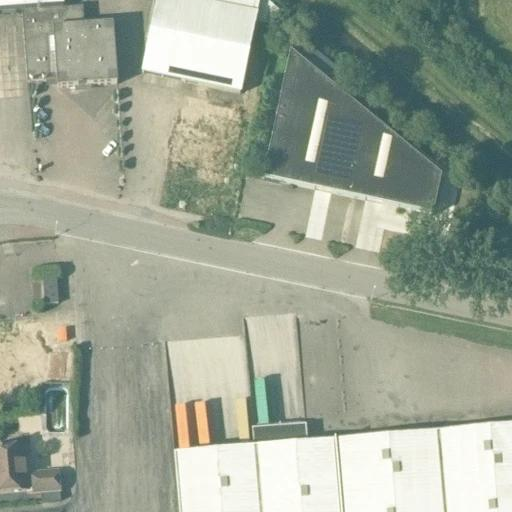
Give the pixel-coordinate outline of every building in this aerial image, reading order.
[(0,0),(0,16),(22,14),(63,11),(61,0),(0,0)] [(157,0),(142,75),(240,96),(254,25),(275,30),(278,14),(260,0),(179,0),(180,1),(177,0),(157,0)] [(63,11),(22,14),(27,86),(49,84),(49,81),(56,81),(57,91),(117,86),(113,26),(84,29),(82,9),(63,11)] [(290,55),(263,181),(347,199),(365,117),(290,55)] [(432,217),(440,179),(365,117),(347,199),(432,217)] [(169,163),(236,172),(242,135),(174,125),(169,163)] [(0,336),(0,381),(27,381),(28,349),(53,349),(53,338),(0,336)] [(57,351),(57,385),(78,385),(77,351),(57,351)] [(280,379),(266,379),(267,417),(281,417),(280,379)] [(209,425),(222,428),(228,405),(214,402),(209,425)] [(177,511),(365,511),(360,444),(306,449),(304,429),(251,434),(253,453),(173,459),(177,511)] [(511,511),(511,431),(360,444),(365,511),(511,511)] [(60,436),(61,474),(81,474),(80,435),(60,436)] [(37,447),(0,448),(0,498),(65,496),(65,482),(38,483),(37,447)]
